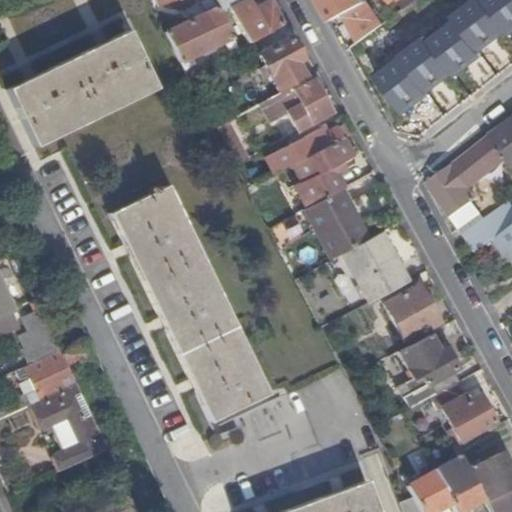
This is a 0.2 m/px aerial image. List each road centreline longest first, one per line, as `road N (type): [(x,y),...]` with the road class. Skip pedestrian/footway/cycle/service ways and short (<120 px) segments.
road 1 (residential): [(185,511),(0,130)]
road 2 (residential): [(511,386),(396,171)]
road 3 (residential): [(396,171),(300,0)]
road 4 (unknown): [(169,478),(348,411)]
road 5 (residential): [(511,86),(396,171)]
